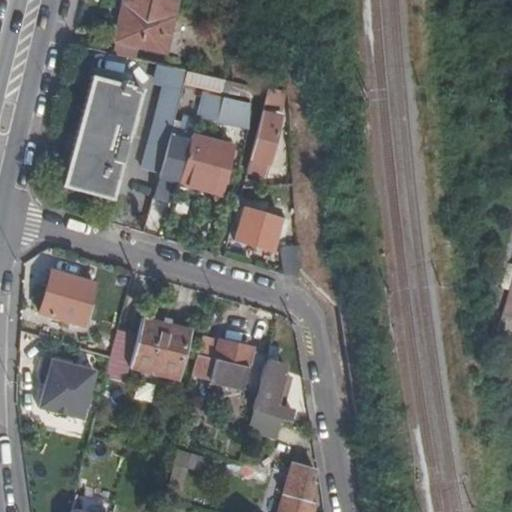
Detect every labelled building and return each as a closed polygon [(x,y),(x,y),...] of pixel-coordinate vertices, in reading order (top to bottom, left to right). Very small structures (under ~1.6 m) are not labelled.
[(180,0),(132,0),(123,41),(144,46),(168,52),(180,0)] [(144,46),(123,41),(120,53),(141,58),(144,46)] [(182,70),(154,63),(150,74),(180,82),(182,70)] [(183,82),(250,97),(247,86),(232,83),(186,71),(183,82)] [(141,89),(90,75),(61,185),(109,198),(141,89)] [(142,166),(160,170),(179,86),(164,82),(142,166)] [(160,170),(153,196),(163,198),(168,182),(178,184),(190,141),(173,136),(177,121),(174,120),(182,87),(179,86),(160,170)] [(280,91),(268,89),(264,105),(281,109),(280,91)] [(249,128),(250,103),(222,96),(218,121),(249,128)] [(279,118),(262,114),(250,158),(270,164),(278,133),(276,132),(279,118)] [(190,141),(178,184),(220,195),(232,147),(191,136),(190,141)] [(287,220),(243,206),(234,240),(271,250),(276,232),(283,235),(287,220)] [(296,271),(294,247),(286,248),(283,251),(284,275),(297,278),(296,271)] [(93,285),(50,271),(37,313),(80,325),(93,285)] [(511,282),(502,315),(511,317),(511,282)] [(187,331),(142,319),(130,366),(175,378),(187,331)] [(130,335),(115,331),(103,375),(118,379),(130,335)] [(246,390),(255,357),(256,350),(219,341),(215,354),(209,371),(208,379),(246,390)] [(215,354),(199,349),(193,367),(209,371),(215,354)] [(256,393),(265,359),(255,357),(246,390),(256,393)] [(251,411),(286,421),(289,408),(275,404),(282,374),(280,374),(282,365),(265,359),(256,393),(251,411)] [(95,375),(52,363),(38,412),(82,424),(95,375)] [(278,424),(253,417),(248,433),(273,442),(278,424)] [(189,454),(176,450),(170,475),(182,479),(189,454)] [(313,511),(316,504),(309,502),(314,484),(310,482),(313,472),(292,464),(277,511),(313,511)]
